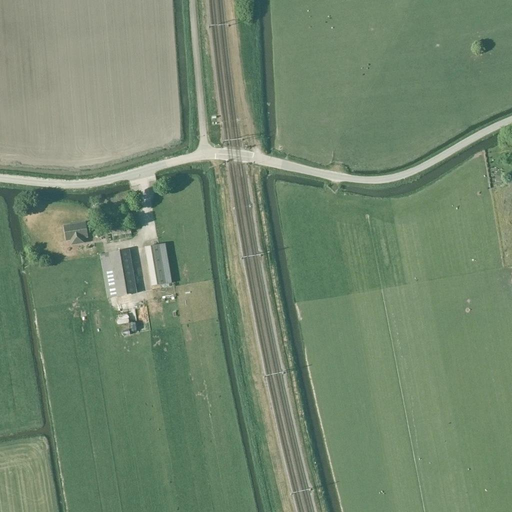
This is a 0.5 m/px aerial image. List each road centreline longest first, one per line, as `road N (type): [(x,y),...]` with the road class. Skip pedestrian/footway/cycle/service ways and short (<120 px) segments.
road 1 (unclassified): [(204,156),(382,180),(511,120)]
road 2 (unclassified): [(0,179),(97,183),(204,156)]
road 3 (unclassified): [(204,156),(192,0)]
